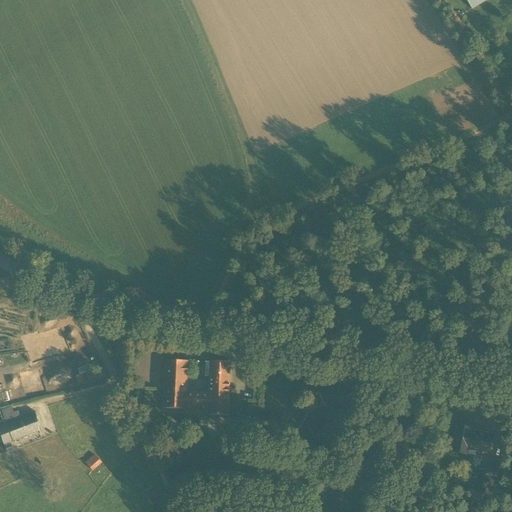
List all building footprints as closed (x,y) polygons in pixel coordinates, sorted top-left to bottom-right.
[(466,0),(472,9),(487,0),(466,0)] [(62,349),(57,333),(35,340),(35,337),(26,339),(27,346),(30,345),(34,358),(62,349)] [(183,415),(218,416),(228,416),(230,362),(205,363),(205,376),(209,376),(209,393),(186,392),(187,361),(166,361),(163,409),(183,410),(183,415)] [(36,372),(24,375),(30,395),(42,392),(36,372)] [(4,420),(0,421),(0,431),(5,444),(39,431),(36,417),(35,412),(23,416),(24,418),(6,425),(4,420)] [(252,420),(252,425),(251,433),(273,433),(273,421),(252,420)] [(458,426),(453,452),(467,455),(468,449),(475,450),(482,452),(489,453),(492,435),(491,438),(484,437),(485,434),(471,431),(472,429),(458,426)] [(12,444),(5,446),(7,453),(14,451),(12,444)] [(85,463),(90,468),(92,471),(102,462),(94,455),(85,463)] [(481,458),(479,469),(485,470),(485,472),(498,475),(500,461),(488,459),(481,458)]
